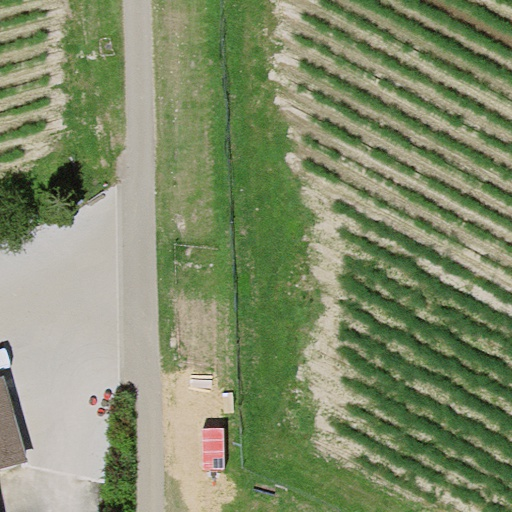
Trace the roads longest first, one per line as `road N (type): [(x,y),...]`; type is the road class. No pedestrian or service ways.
road 1 (track): [(150,511),(132,0)]
road 2 (track): [(138,238),(0,283)]
